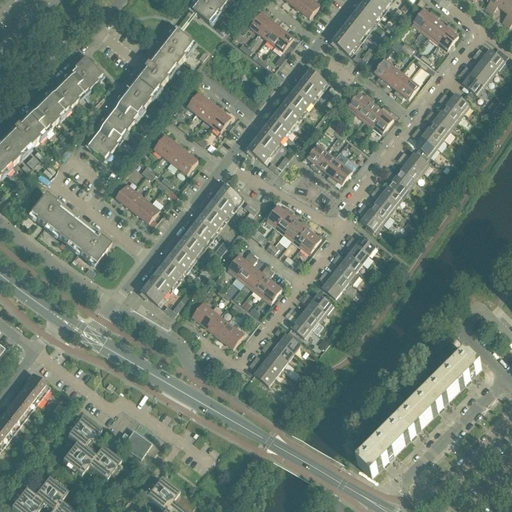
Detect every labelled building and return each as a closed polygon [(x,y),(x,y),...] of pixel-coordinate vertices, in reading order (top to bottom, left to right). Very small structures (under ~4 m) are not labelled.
[(204,0),(193,14),(196,16),(201,20),(200,21),(202,22),(202,21),(210,27),(220,15),(221,16),(229,6),(228,5),(231,0),(204,0)] [(287,0),(285,3),(293,9),(300,0),(287,0)] [(300,0),(293,9),(301,15),(312,1),(310,0),(300,0)] [(368,0),(333,45),(338,50),(349,58),(393,0),(368,0)] [(410,0),(401,12),(405,15),(415,2),(412,0),(410,0)] [(485,11),(488,14),(499,0),(486,0),(491,4),(485,11)] [(498,9),(503,13),(511,0),(499,0),(488,14),(492,17),(498,9)] [(502,24),(506,27),(511,18),(511,0),(503,13),(508,17),(502,24)] [(312,1),(301,15),(310,22),(321,8),(312,1)] [(412,27),(421,34),(435,16),(431,13),(431,14),(429,16),(424,12),(412,27)] [(250,30),(259,37),(270,22),(261,16),(256,22),(251,29),(250,30)] [(421,34),(429,41),(441,26),(436,22),(438,19),(439,20),(439,19),(435,16),(421,34)] [(248,26),(251,29),(256,22),(253,19),(248,26)] [(259,37),(267,43),(278,29),(270,22),(259,37)] [(429,41),(438,47),(452,29),(448,26),(448,27),(446,30),(441,26),(429,41)] [(225,27),(220,35),(223,38),(229,30),(225,27)] [(267,43),(275,49),(286,35),(278,29),(267,43)] [(452,29),(438,47),(447,54),(459,39),(453,35),(455,32),(456,33),(456,32),(452,29)] [(148,72),(105,127),(88,148),(105,161),(110,155),(111,156),(119,146),(118,145),(127,134),(128,135),(136,124),(135,124),(144,112),(144,113),(152,103),(152,102),(161,90),(162,91),(170,81),(169,80),(178,69),(179,69),(187,59),(186,58),(195,46),(188,40),(187,38),(186,39),(181,35),(179,33),(156,61),(155,60),(150,66),(146,71),(148,72)] [(286,35),(275,49),(283,56),(284,54),(290,47),(294,42),(286,35)] [(400,51),(405,55),(407,52),(402,48),(396,43),(392,48),(391,50),(397,55),(400,51)] [(290,47),(284,54),(288,58),(294,51),(290,47)] [(370,51),(362,61),(366,65),(374,55),(370,51)] [(479,52),(476,56),(498,73),(509,59),(498,51),(495,56),(490,52),(486,58),(483,56),(484,55),(479,52)] [(199,61),(203,64),(209,57),(205,54),(199,61)] [(480,65),(476,70),(491,82),(498,73),(476,56),(473,60),(477,63),(478,63),(480,65)] [(366,65),(362,61),(356,57),(353,61),(363,69),(366,65)] [(0,181),(0,182),(0,181),(0,180),(10,170),(10,171),(20,162),(19,161),(29,151),(30,152),(39,143),(38,142),(49,131),(49,132),(59,123),(58,122),(68,112),(69,113),(73,109),(78,104),(77,103),(87,93),(88,93),(97,84),(97,83),(102,78),(84,60),(70,74),(73,77),(48,103),(19,131),(17,130),(12,134),(13,134),(7,140),(9,141),(0,150),(0,181)] [(376,82),(381,86),(394,69),(385,62),(374,76),(380,80),(377,82),(376,82)] [(387,85),(392,89),(402,76),(394,69),(381,86),(385,89),(385,88),(384,88),(387,85)] [(466,69),(463,73),(485,90),(491,82),(476,70),(472,75),(470,73),(470,72),(466,69)] [(248,153),(254,158),(264,166),(327,86),(311,73),(248,153)] [(485,90),(463,73),(459,77),(464,80),(467,82),(463,87),(478,99),(485,90)] [(180,74),(177,77),(179,79),(176,83),(184,89),(190,80),(188,78),(187,79),(180,74)] [(393,96),(398,99),(410,83),(402,76),(392,89),(397,93),(394,96),(394,95),(393,96)] [(410,83),(398,99),(402,102),(401,101),(404,99),(409,103),(419,89),(410,83)] [(172,88),(179,94),(180,94),(182,90),(175,84),(172,88)] [(328,93),(334,98),(338,101),(341,97),(331,89),(328,93)] [(347,110),(356,117),(370,99),(366,96),(366,97),(364,99),(359,95),(347,110)] [(188,110),(196,116),(207,102),(199,96),(188,110)] [(445,96),(441,100),(464,117),(471,108),(455,97),(451,102),(448,100),(449,99),(445,96)] [(338,101),(334,98),(326,108),(330,111),(338,101)] [(356,117),(365,124),(376,109),(371,105),(373,102),(374,103),(374,102),(370,99),(356,117)] [(446,109),(442,114),(457,126),(464,117),(441,100),(438,104),(442,107),(443,107),(446,109)] [(196,116),(204,123),(215,109),(207,102),(196,116)] [(204,123),(212,129),(223,115),(215,109),(204,123)] [(365,124),(373,131),(387,112),(383,109),(383,110),(381,113),(376,109),(365,124)] [(387,112),(373,131),(384,140),(388,135),(386,133),(394,122),(388,118),(390,116),(391,116),(387,112)] [(431,113),(428,117),(450,134),(457,126),(442,114),(438,119),(435,117),(436,116),(431,113)] [(223,115),(212,129),(221,136),(232,121),(223,115)] [(432,126),(428,131),(444,143),(450,134),(428,117),(425,121),(429,124),(430,124),(432,126)] [(297,146),(300,148),(301,149),(315,130),(313,129),(303,141),(301,140),(297,146)] [(418,130),(415,134),(437,151),(444,143),(428,131),(425,136),(422,134),(422,133),(418,130)] [(135,132),(132,136),(141,143),(144,139),(140,136),(135,132)] [(419,152),(417,154),(428,162),(430,160),(437,151),(415,134),(411,138),(416,141),(419,143),(415,148),(419,152)] [(154,152),(163,159),(174,145),(165,138),(154,152)] [(163,159),(171,165),(182,151),(174,145),(163,159)] [(310,168),(314,171),(327,155),(318,148),(307,161),(313,165),(311,168),(310,167),(310,168)] [(171,165),(179,172),(190,158),(182,151),(171,165)] [(44,160),(38,153),(34,157),(41,163),(44,160)] [(404,155),(400,159),(423,176),(430,167),(426,164),(428,162),(417,154),(416,156),(415,155),(410,161),(408,159),(408,158),(404,155)] [(320,171),(325,175),(335,161),(327,155),(314,171),(318,174),(318,173),(320,171)] [(26,165),(33,172),(39,165),(33,158),(26,165)] [(190,158),(179,172),(187,178),(198,164),(190,158)] [(405,168),(401,173),(416,185),(423,176),(400,159),(397,163),(402,166),(405,168)] [(285,160),(277,170),(281,173),(289,163),(285,160)] [(335,161),(325,175),(330,179),(328,181),(327,181),(331,185),(344,168),(346,166),(344,165),(342,167),(335,161)] [(281,173),(277,170),(272,165),(269,169),(278,177),(281,173)] [(344,168),(331,185),(335,188),(335,187),(337,184),(342,188),(353,175),(345,169),(347,167),(346,166),(344,168)] [(21,170),(28,176),(28,177),(31,173),(24,167),(21,170)] [(391,172),(387,176),(410,193),(416,185),(401,173),(397,178),(394,176),(395,175),(391,172)] [(392,185),(388,190),(403,202),(410,193),(387,176),(384,180),(388,183),(389,183),(392,185)] [(116,201),(125,208),(136,194),(127,187),(116,201)] [(226,189),(194,229),(142,296),(158,308),(242,201),(226,189)] [(377,189),(374,193),(396,210),(403,202),(388,190),(384,195),(381,193),(382,192),(377,189)] [(378,202),(375,207),(390,219),(396,210),(374,193),(371,197),(375,200),(376,200),(378,202)] [(125,208),(133,214),(144,200),(136,194),(125,208)] [(35,222),(45,230),(46,229),(57,238),(56,239),(67,247),(67,246),(79,255),(78,256),(88,264),(89,263),(95,268),(111,248),(99,239),(97,242),(59,212),(61,209),(45,196),(29,216),(36,221),(35,222)] [(133,214),(141,220),(152,206),(144,200),(133,214)] [(152,206),(141,220),(149,227),(160,213),(152,206)] [(245,210),(250,214),(254,217),(257,213),(248,206),(245,210)] [(364,206),(361,209),(383,227),(388,231),(395,223),(390,219),(375,207),(370,212),(368,210),(368,209),(364,206)] [(266,223),(276,231),(290,212),(285,209),(286,210),(284,213),(278,208),(266,223)] [(383,227),(361,209),(357,214),(362,217),(365,219),(361,224),(367,229),(365,231),(373,237),(374,235),(376,236),(383,227)] [(276,231),(284,237),(296,222),(291,218),(293,215),(293,216),(294,215),(290,212),(276,231)] [(254,217),(250,214),(242,224),(246,227),(254,217)] [(409,233),(409,234),(416,225),(415,225),(411,221),(404,230),(409,233)] [(284,237),(293,244),(307,226),(302,222),(302,223),(303,223),(301,226),(296,222),(284,237)] [(293,244),(301,251),(313,235),(308,231),(310,229),(311,229),(307,226),(293,244)] [(313,235),(301,251),(310,257),(324,239),(319,235),(319,236),(320,236),(318,239),(313,235)] [(352,239),(349,243),(369,259),(376,250),(363,240),(358,245),(356,243),(356,242),(352,239)] [(225,242),(215,255),(221,260),(231,247),(225,242)] [(353,252),(349,257),(362,268),(369,259),(349,243),(345,247),(350,251),(350,250),(353,252)] [(227,273),(236,280),(254,258),(249,255),(246,259),(247,260),(245,262),(239,258),(227,273)] [(339,256),(335,260),(356,276),(362,268),(349,257),(345,262),(342,260),(343,259),(339,256)] [(237,280),(232,286),(240,292),(245,287),(256,272),(252,268),(254,265),(254,266),(258,261),(254,258),(236,280),(237,280)] [(288,258),(283,264),(287,268),(289,266),(292,262),(288,258)] [(336,274),(349,285),(353,288),(360,279),(356,276),(335,260),(332,264),(336,268),(337,267),(340,269),(336,274)] [(211,264),(206,270),(210,273),(215,267),(211,264)] [(245,287),(253,294),(271,271),(266,268),(263,272),(264,273),(262,276),(256,272),(245,287)] [(210,273),(206,270),(201,277),(205,280),(210,273)] [(253,294),(262,300),(274,285),(269,281),(271,278),(271,279),(275,275),(274,274),(271,271),(253,294)] [(325,273),(322,277),(342,293),(349,285),(336,274),(332,279),(329,277),(330,276),(325,273)] [(342,293),(322,277),(319,281),(323,285),(324,284),(326,286),(322,292),(335,302),(342,293)] [(274,285),(262,300),(271,307),(288,285),(283,281),(280,286),(281,286),(279,289),(274,285)] [(308,295),(304,300),(326,317),(334,308),(318,296),(314,302),(312,300),(312,299),(308,295)] [(185,298),(181,303),(185,306),(189,301),(185,298)] [(309,309),(305,314),(320,326),(326,317),(304,300),(301,304),(305,307),(306,307),(309,309)] [(181,303),(173,313),(177,316),(185,306),(181,303)] [(243,308),(248,312),(251,308),(246,304),(243,308)] [(192,320),(201,327),(212,313),(203,306),(192,320)] [(177,316),(173,313),(167,309),(164,313),(174,320),(177,316)] [(256,320),(260,316),(253,311),(250,315),(256,320)] [(324,329),(320,326),(305,314),(301,319),(298,317),(299,316),(294,312),(291,317),(313,334),(317,337),(324,329)] [(201,327),(209,333),(220,319),(212,313),(201,327)] [(313,334),(291,317),(288,321),(292,324),(293,324),(295,326),(291,331),(306,343),(313,334)] [(209,333),(217,339),(228,325),(220,319),(209,333)] [(217,339),(225,346),(236,332),(228,325),(217,339)] [(236,332),(225,346),(233,353),(244,338),(236,332)] [(287,337),(280,346),(294,357),(301,348),(287,337)] [(323,342),(319,348),(325,353),(327,350),(330,347),(329,346),(327,345),(323,342)] [(280,346),(274,354),(288,365),(294,357),(280,346)] [(274,354),(267,362),(281,373),(288,365),(274,354)] [(358,466),(357,466),(372,481),(373,481),(373,480),(378,475),(378,474),(383,469),(384,470),(385,470),(383,469),(388,464),(389,465),(390,465),(389,464),(389,463),(394,459),(395,459),(394,458),(396,457),(399,453),(400,454),(400,453),(405,448),(406,448),(405,447),(410,442),(411,443),(412,443),(410,442),(415,437),(416,438),(417,438),(416,437),(421,432),(422,432),(421,431),(427,426),(432,420),(433,421),(433,420),(438,415),(439,416),(439,415),(438,414),(443,409),(444,411),(444,410),(443,409),(448,404),(449,405),(449,404),(454,399),(455,399),(454,398),(459,393),(460,394),(460,393),(465,388),(466,389),(466,388),(465,387),(470,382),(471,384),(471,383),(470,382),(471,382),(475,377),(476,377),(481,372),(482,372),(481,371),(482,371),(467,356),(467,357),(466,357),(467,358),(462,362),(461,362),(461,363),(456,368),(455,366),(449,372),(450,374),(446,379),(445,378),(445,379),(440,384),(439,384),(440,385),(435,390),(434,389),(434,390),(429,395),(428,393),(422,399),(423,401),(418,406),(418,405),(418,406),(413,411),(412,411),(412,412),(407,417),(406,417),(407,417),(402,422),(400,421),(394,426),(394,427),(396,428),(391,433),(390,433),(391,434),(388,436),(386,439),(385,438),(385,439),(384,440),(380,444),(379,444),(380,444),(375,449),(373,448),(368,453),(367,454),(369,456),(364,460),(363,460),(363,461),(359,466),(358,465),(358,466)] [(267,362),(261,370),(275,381),(281,373),(267,362)] [(275,381),(261,370),(254,378),(269,389),(275,381)] [(30,385),(0,422),(0,454),(50,391),(32,377),(28,383),(30,385)] [(106,390),(111,394),(114,390),(109,386),(106,390)] [(58,406),(56,410),(62,415),(65,412),(58,406)] [(62,415),(56,410),(53,413),(60,418),(62,415)] [(67,439),(76,446),(77,446),(86,453),(91,447),(101,435),(82,420),(67,439)] [(45,423),(42,427),(49,432),(52,429),(45,423)] [(156,438),(139,426),(136,432),(152,443),(156,438)] [(49,432),(42,427),(40,430),(46,435),(49,432)] [(133,433),(129,439),(124,446),(122,449),(140,463),(152,447),(133,433)] [(123,446),(124,446),(129,439),(128,439),(124,436),(119,443),(123,446)] [(32,440),(29,444),(36,449),(38,446),(32,440)] [(36,449),(29,444),(26,447),(33,452),(36,449)] [(81,479),(88,470),(87,469),(95,460),(86,453),(77,446),(76,446),(62,464),(81,479)] [(87,469),(88,470),(106,484),(121,465),(102,451),(95,460),(87,469)] [(18,457),(16,461),(22,466),(25,463),(18,457)] [(22,466),(16,461),(13,464),(20,469),(22,466)] [(5,474),(2,478),(9,483),(12,480),(5,474)] [(9,483),(2,478),(0,480),(0,481),(6,487),(9,483)] [(34,500),(43,508),(48,511),(53,511),(60,505),(67,497),(48,482),(35,500),(34,500)] [(163,511),(164,511),(165,511),(178,496),(161,482),(146,501),(159,511),(163,511)] [(39,511),(43,508),(34,500),(35,500),(26,493),(11,511),(39,511)] [(165,511),(192,511),(195,509),(178,496),(165,511)]
